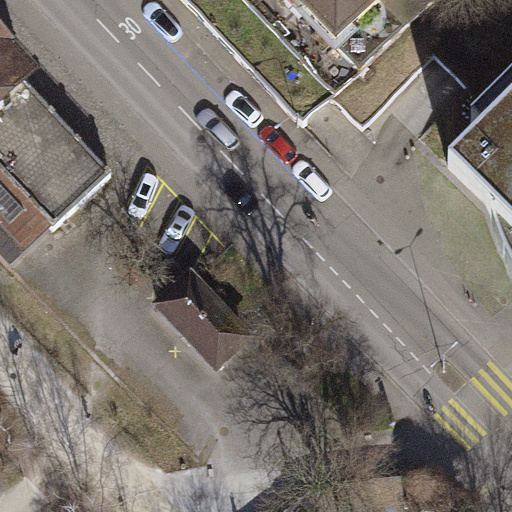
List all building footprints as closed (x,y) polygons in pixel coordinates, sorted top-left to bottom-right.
[(242,0),(333,94),(430,1),(429,0),(242,0)] [(0,186),(44,233),(102,178),(14,85),(18,81),(0,61),(0,186)] [(480,132),(446,167),(489,210),(500,243),(511,262),(511,77),(471,121),(480,132)] [(48,235),(44,233),(0,186),(0,264),(8,273),(48,235)] [(149,310),(207,370),(238,340),(180,280),(149,310)] [(291,511),(314,511),(304,501),(291,511)]
